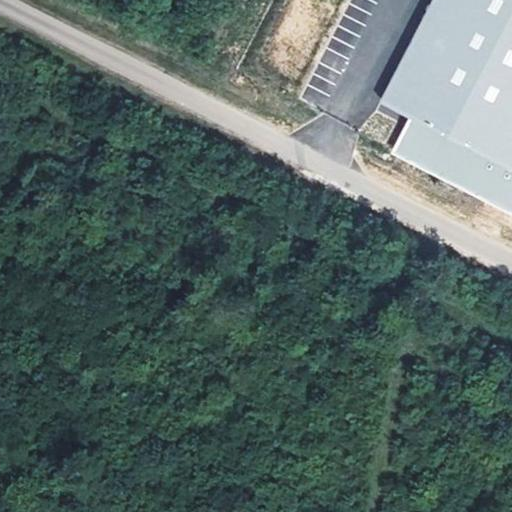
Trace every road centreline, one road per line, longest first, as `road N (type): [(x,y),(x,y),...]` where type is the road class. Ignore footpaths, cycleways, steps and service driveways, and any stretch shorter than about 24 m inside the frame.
road 1 (unclassified): [(0,3),(511,262)]
road 2 (track): [(0,80),(511,338)]
